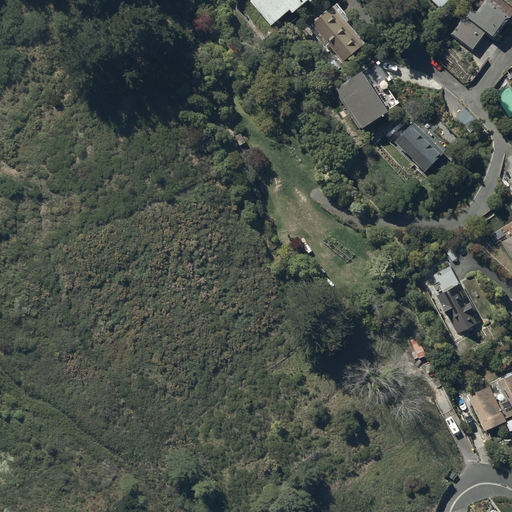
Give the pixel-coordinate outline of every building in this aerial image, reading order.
[(251,0),(271,24),(291,6),(294,9),(304,0),(251,0)] [(484,0),(476,12),(470,7),(452,33),(473,48),(487,27),(495,33),(508,14),(487,0),(484,0)] [(334,3),(308,26),(325,48),(330,44),(343,60),(366,40),(334,3)] [(367,63),(336,83),(363,125),(398,101),(384,81),(387,80),(375,63),(370,67),(367,63)] [(414,120),(395,139),(425,169),(444,150),(414,120)] [(511,232),(502,239),(511,255),(511,232)] [(481,320),(461,282),(437,295),(457,333),(481,320)] [(419,334),(411,338),(419,357),(427,353),(419,334)] [(430,361),(422,365),(429,377),(437,372),(430,361)] [(490,384),(468,394),(484,430),(507,419),(506,417),(511,414),(511,369),(504,374),(505,376),(498,379),(507,399),(505,400),(503,396),(498,399),(490,384)]
